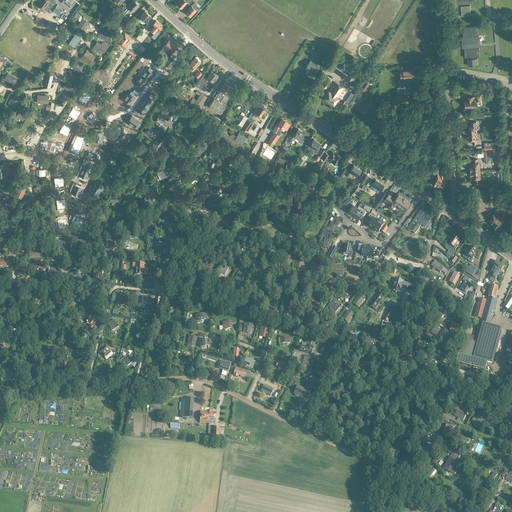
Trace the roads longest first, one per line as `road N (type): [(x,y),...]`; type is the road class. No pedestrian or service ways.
road 1 (track): [(454,511),(198,378),(0,392)]
road 2 (secondary): [(373,160),(221,61),(159,5)]
road 3 (track): [(424,268),(369,511)]
road 4 (unclassified): [(443,72),(450,212)]
